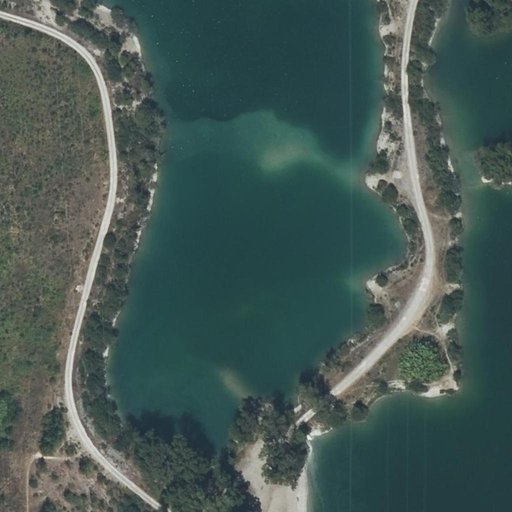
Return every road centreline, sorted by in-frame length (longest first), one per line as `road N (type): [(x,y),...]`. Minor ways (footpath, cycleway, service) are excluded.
road 1 (track): [(210,511),(393,341),(421,301),(431,265),(412,178),(403,72),(413,0)]
road 2 (track): [(0,13),(68,40),(99,75),(114,195),(67,386),(90,449),(166,511)]
